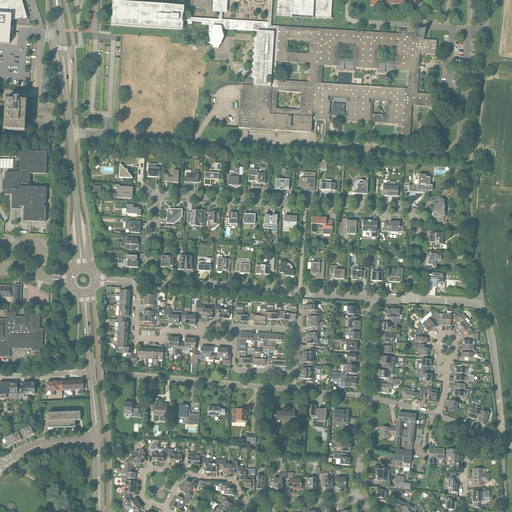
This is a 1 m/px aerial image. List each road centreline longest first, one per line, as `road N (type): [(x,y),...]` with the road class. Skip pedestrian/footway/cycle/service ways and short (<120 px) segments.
road 1 (residential): [(410,299),(413,213),(359,206),(159,197),(149,285)]
road 2 (residential): [(293,390),(95,372),(0,376)]
road 3 (secondary): [(82,269),(59,32)]
road 4 (tertiary): [(371,297),(149,285)]
road 5 (tertiary): [(502,441),(485,313),(473,303),(410,299)]
road 6 (secondary): [(97,437),(85,291)]
road 7 (residential): [(201,333),(136,337),(138,284)]
